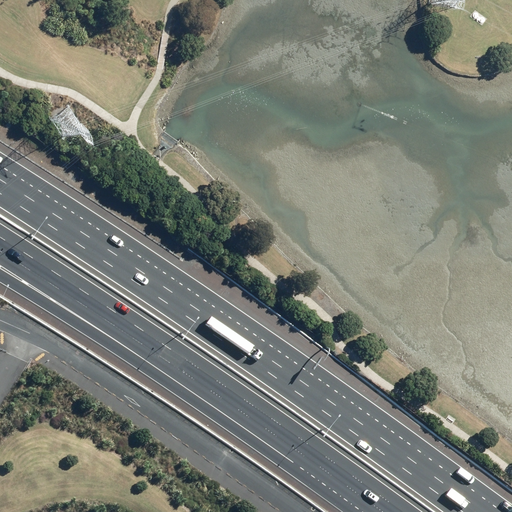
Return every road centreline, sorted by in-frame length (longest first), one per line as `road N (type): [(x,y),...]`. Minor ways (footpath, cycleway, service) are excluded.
road 1 (motorway): [(0,192),(462,511)]
road 2 (unclassified): [(295,511),(67,354),(0,320)]
road 3 (motorway): [(403,511),(195,366)]
road 4 (motorway): [(195,366),(0,237)]
road 5 (motorway): [(195,366),(60,313),(0,276)]
